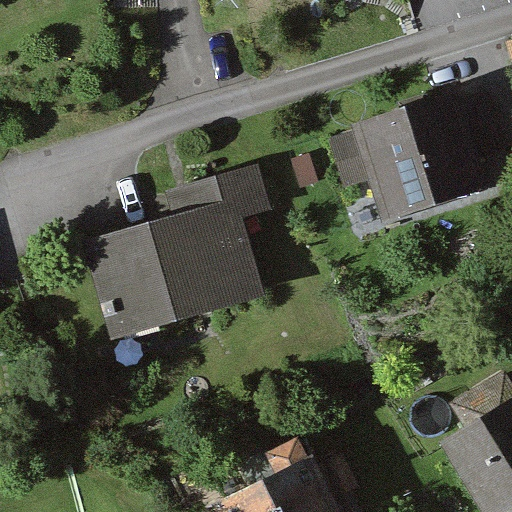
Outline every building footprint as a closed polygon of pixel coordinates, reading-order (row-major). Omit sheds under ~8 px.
[(476,92),(338,140),(357,193),(386,183),(401,225),(509,186),(476,92)] [(175,225),(99,253),(135,349),(282,294),(257,227),(285,217),(267,169),(168,205),(175,225)] [(0,304),(9,301),(0,276),(0,304)] [(511,511),(511,410),(456,446),(496,511),(511,511)] [(357,511),(326,454),(228,508),(230,511),(357,511)]
